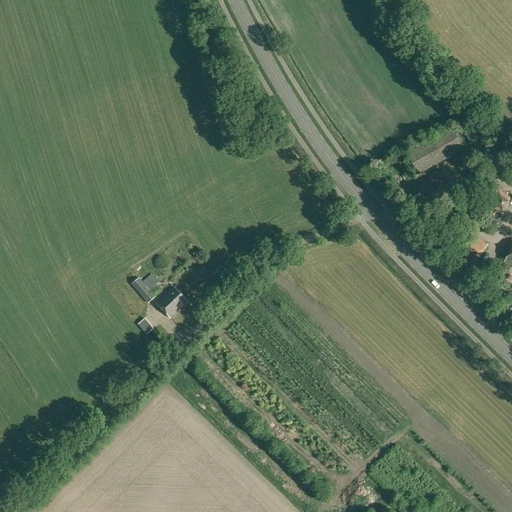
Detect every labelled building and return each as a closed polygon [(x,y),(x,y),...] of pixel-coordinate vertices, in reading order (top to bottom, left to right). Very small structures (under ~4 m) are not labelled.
[(419,173),(461,150),(450,131),(409,154),(419,173)] [(471,222),(486,201),(471,190),(456,212),(471,222)] [(469,271),(489,244),(471,233),(451,258),(469,271)] [(511,246),(503,262),(511,266),(511,246)] [(151,280),(148,277),(142,281),(139,278),(131,284),(148,304),(156,296),(150,290),(159,282),(154,277),(151,280)] [(170,318),(188,301),(174,287),(157,304),(170,318)]
